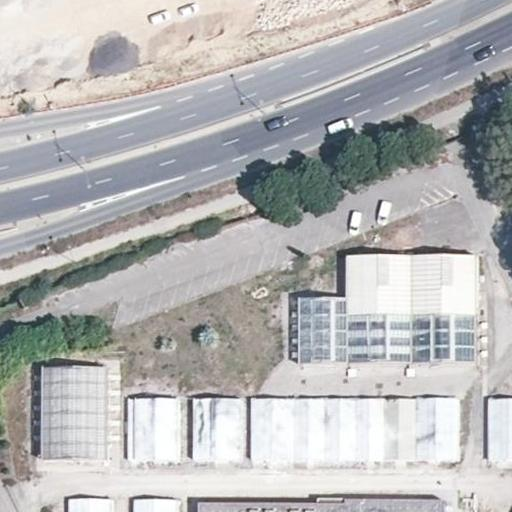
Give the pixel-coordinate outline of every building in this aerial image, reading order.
[(349,364),(478,365),(480,258),(350,256),(349,364)] [(302,363),(349,364),(349,298),(302,298),(302,363)] [(47,461),(110,461),(111,368),(47,368),(47,461)] [(195,399),(195,462),(243,461),(243,399),(195,399)] [(458,458),(459,400),(254,399),(252,458),(458,458)] [(139,462),(179,462),(178,400),(139,400),(139,462)] [(511,400),(491,400),(491,460),(511,460),(511,400)] [(111,511),(112,500),(71,500),(70,511),(111,511)] [(176,511),(177,500),(137,500),(136,511),(176,511)] [(348,511),(348,501),(200,500),(199,511),(348,511)] [(379,511),(379,501),(348,501),(348,511),(379,511)] [(442,511),(442,501),(379,501),(379,511),(442,511)]
